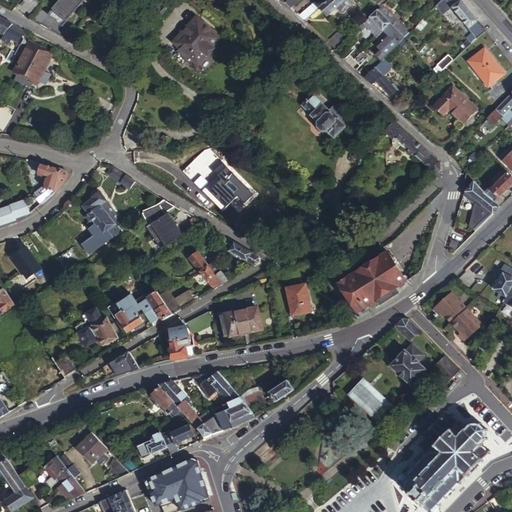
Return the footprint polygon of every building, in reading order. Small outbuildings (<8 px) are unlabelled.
[(21,0),(20,2),(31,13),(40,3),(36,0),(21,0)] [(83,0),(61,0),(53,11),(68,22),(84,1),(83,0)] [(172,0),(159,0),(159,1),(163,4),(169,10),(176,3),(172,0)] [(290,0),(286,4),(291,8),(300,0),(290,0)] [(330,0),(321,8),(329,17),(338,9),(343,14),(355,4),(351,0),(330,0)] [(470,30),(479,21),(463,0),(462,0),(447,0),(454,8),(454,9),(470,30)] [(321,8),(316,2),(300,16),(305,22),(321,8)] [(163,4),(160,7),(167,12),(169,10),(163,4)] [(396,18),(383,5),(378,9),(391,22),(396,18)] [(152,16),(158,22),(167,12),(160,7),(159,8),(158,7),(152,14),(153,15),(152,16)] [(378,9),(350,38),(346,41),(350,44),(368,27),(378,36),(384,29),(386,28),(389,25),(391,22),(378,9)] [(13,24),(0,17),(0,31),(5,34),(8,30),(13,24)] [(411,32),(396,18),(391,22),(406,37),(411,32)] [(194,20),(175,44),(182,50),(179,55),(187,62),(188,60),(197,67),(222,37),(212,28),(208,32),(194,20)] [(386,28),(384,29),(389,35),(378,45),(382,49),(377,54),(383,60),(406,37),(391,22),(389,25),(386,28)] [(13,39),(19,27),(13,24),(8,30),(5,34),(0,40),(0,58),(2,60),(4,62),(1,65),(15,72),(20,63),(5,56),(13,39)] [(476,32),(481,37),(487,31),(483,25),(476,32)] [(19,27),(13,39),(22,43),(24,39),(27,32),(19,27)] [(340,28),(326,42),(336,51),(346,41),(350,38),(340,28)] [(383,60),(365,78),(372,84),(377,80),(394,99),(391,102),(397,107),(408,96),(403,91),(402,92),(386,74),(395,65),(390,61),(409,41),(406,37),(383,60)] [(93,50),(106,58),(112,46),(99,39),(93,50)] [(15,72),(37,83),(51,54),(29,44),(28,46),(20,63),(15,72)] [(348,55),(354,60),(363,51),(358,45),(348,55)] [(489,86),(505,74),(485,50),(470,62),(489,86)] [(354,60),(360,66),(369,56),(363,51),(354,60)] [(446,71),(447,70),(457,61),(450,54),(439,64),(446,71)] [(464,122),(478,108),(454,86),(435,105),(445,114),(450,109),(464,122)] [(329,131),(336,138),(353,119),(336,103),(329,110),(314,95),(302,107),(317,121),(317,126),(323,132),(329,131)] [(502,117),(511,107),(511,106),(506,100),(493,111),(482,122),(489,130),(502,117)] [(241,115),(249,107),(245,103),(237,111),(241,115)] [(511,107),(502,117),(510,125),(511,123),(511,107)] [(392,134),(395,130),(390,125),(384,132),(390,136),(392,134)] [(402,129),(397,126),(395,130),(398,133),(395,137),(435,174),(442,167),(441,163),(403,128),(402,129)] [(395,137),(398,133),(395,130),(392,134),(390,136),(393,139),(395,137)] [(467,156),(471,160),(477,155),(473,151),(467,156)] [(511,151),(503,161),(511,168),(511,151)] [(61,168),(42,162),(39,175),(47,176),(45,186),(57,189),(61,168)] [(138,182),(115,167),(110,175),(120,182),(121,181),(134,189),(138,182)] [(61,168),(57,189),(59,189),(69,175),(66,169),(61,168)] [(491,186),(484,192),(495,201),(511,183),(511,175),(508,172),(493,187),(491,186)] [(475,183),(465,173),(466,175),(465,181),(471,187),(475,183)] [(495,201),(484,192),(475,183),(471,187),(464,194),(474,202),(477,200),(493,213),(500,206),(495,201)] [(119,223),(123,220),(102,192),(83,205),(90,214),(104,204),(119,223)] [(173,203),(165,199),(159,204),(166,208),(173,203)] [(474,202),(490,216),(493,213),(477,200),(474,202)] [(0,209),(0,225),(30,217),(26,202),(0,209)] [(127,235),(119,223),(104,204),(90,214),(88,216),(88,219),(90,222),(93,223),(95,222),(104,234),(109,231),(114,237),(118,234),(122,239),(127,235)] [(167,246),(182,236),(167,215),(152,224),(167,246)] [(127,235),(131,232),(123,220),(119,223),(127,235)] [(110,241),(114,237),(109,231),(104,234),(110,241)] [(131,232),(127,235),(126,244),(128,246),(139,240),(134,232),(132,233),(131,232)] [(460,243),(456,240),(450,246),(454,250),(460,243)] [(259,257),(235,242),(231,249),(257,266),(258,265),(259,257)] [(56,258),(66,271),(82,259),(73,246),(56,258)] [(49,279),(26,247),(12,257),(27,277),(34,272),(42,284),(49,279)] [(216,275),(209,266),(199,253),(191,259),(214,290),(223,284),(216,275)] [(388,253),(338,284),(358,315),(377,302),(380,307),(400,294),(396,290),(410,281),(405,273),(402,275),(388,253)] [(215,262),(209,266),(216,275),(221,271),(215,262)] [(94,271),(90,265),(85,268),(89,275),(94,271)] [(223,284),(229,281),(221,271),(216,275),(223,284)] [(496,294),(507,300),(511,292),(511,271),(496,294)] [(0,313),(16,302),(0,280),(0,299),(1,302),(0,302),(0,313)] [(310,313),(305,285),(287,288),(293,316),(310,313)] [(160,295),(173,314),(176,312),(196,301),(189,291),(175,299),(169,290),(160,295)] [(455,290),(437,307),(442,313),(445,311),(454,321),(470,308),(455,290)] [(164,320),(173,314),(160,295),(158,291),(148,297),(150,299),(142,304),(148,314),(154,310),(158,317),(161,316),(164,320)] [(134,295),(119,304),(124,311),(118,315),(121,319),(117,322),(125,334),(144,322),(137,312),(142,309),(137,300),(134,295)] [(232,332),(262,323),(256,302),(226,311),(232,332)] [(89,320),(99,315),(94,303),(83,308),(89,320)] [(484,325),(470,308),(454,321),(464,332),(461,334),(467,341),(484,325)] [(154,310),(148,314),(153,321),(158,317),(154,310)] [(97,334),(102,345),(118,337),(115,331),(118,329),(114,323),(112,323),(106,312),(99,315),(89,320),(97,334)] [(193,335),(215,326),(210,313),(188,323),(193,335)] [(407,319),(397,327),(412,341),(421,332),(407,319)] [(97,334),(89,320),(80,325),(78,330),(77,331),(82,341),(97,334)] [(179,322),(163,331),(168,339),(183,330),(179,322)] [(173,362),(189,358),(187,349),(192,347),(190,337),(171,341),(173,350),(172,351),(173,362)] [(66,377),(65,374),(56,362),(52,355),(49,350),(42,339),(31,346),(38,356),(37,358),(41,364),(43,364),(57,383),(66,377)] [(143,344),(132,350),(135,356),(147,349),(143,344)] [(413,384),(429,368),(422,361),(426,358),(414,344),(411,347),(410,346),(393,362),(402,372),(400,373),(405,379),(406,377),(413,384)] [(49,350),(52,355),(58,352),(55,346),(49,350)] [(141,369),(130,351),(116,360),(120,366),(123,365),(127,365),(131,372),(141,369)] [(52,355),(56,362),(62,358),(58,352),(52,355)] [(62,358),(56,362),(65,374),(75,368),(68,355),(62,358)] [(454,379),(455,377),(461,372),(446,357),(439,365),(454,379)] [(15,365),(4,372),(11,381),(22,374),(15,365)] [(4,372),(4,371),(0,373),(0,383),(4,388),(12,383),(11,381),(4,372)] [(391,401),(366,371),(349,386),(375,415),(391,401)] [(240,398),(219,372),(208,381),(227,403),(240,398)] [(461,372),(455,377),(461,383),(466,377),(461,372)] [(173,381),(159,385),(160,386),(178,407),(183,413),(188,418),(194,413),(184,401),(187,399),(173,381)] [(269,393),(275,403),(294,390),(288,381),(269,393)] [(178,407),(160,386),(151,394),(152,394),(151,396),(156,401),(157,400),(170,415),(178,407)] [(262,395),(244,404),(246,407),(251,405),(253,409),(265,402),(262,395)] [(236,424),(254,417),(246,407),(244,404),(240,398),(227,403),(223,405),(225,410),(214,415),(222,431),(236,424)] [(178,407),(170,415),(174,418),(183,413),(178,407)] [(205,438),(213,435),(207,428),(209,425),(206,422),(204,424),(198,417),(194,413),(188,418),(205,438)] [(426,439),(420,445),(429,453),(408,475),(403,475),(399,479),(401,484),(408,490),(406,492),(409,495),(407,496),(418,506),(419,505),(424,510),(426,509),(429,511),(438,511),(442,508),(440,507),(493,454),(485,446),(490,441),(489,430),(483,424),(473,424),(457,420),(451,414),(449,415),(445,419),(444,421),(440,417),(423,436),(426,439)] [(172,435),(163,439),(167,447),(175,443),(177,444),(194,436),(189,425),(171,433),(172,435)] [(103,454),(107,450),(106,448),(93,434),(77,449),(91,464),(96,460),(100,463),(107,458),(103,454)] [(162,438),(161,434),(149,440),(150,441),(136,448),(142,460),(150,456),(168,448),(167,447),(163,439),(162,438)] [(38,442),(42,448),(46,444),(42,439),(38,442)] [(175,443),(167,447),(168,448),(171,455),(180,450),(175,443)] [(86,494),(74,479),(67,470),(46,444),(42,448),(41,448),(51,461),(44,467),(56,483),(61,479),(76,499),(86,494)] [(25,486),(4,454),(0,456),(0,472),(1,471),(16,493),(25,486)] [(188,471),(191,480),(203,476),(197,460),(194,458),(185,462),(188,471)] [(119,479),(130,474),(116,459),(108,468),(119,479)] [(168,485),(179,480),(177,476),(186,472),(184,463),(163,472),(168,485)] [(74,465),(67,470),(74,479),(81,474),(74,465)] [(27,485),(34,481),(26,470),(20,475),(27,485)] [(180,484),(191,480),(188,471),(186,472),(177,476),(179,480),(180,484)] [(198,502),(210,498),(206,487),(203,476),(191,480),(198,502)] [(188,505),(198,502),(191,480),(180,484),(188,505)] [(32,497),(25,486),(16,493),(8,498),(7,502),(11,507),(15,508),(32,497)] [(131,500),(127,488),(124,490),(108,497),(110,501),(113,508),(115,511),(118,511),(125,509),(123,504),(131,500)] [(132,502),(135,511),(149,511),(144,498),(132,502)] [(95,511),(106,511),(101,500),(92,504),(95,511)] [(135,511),(132,502),(131,500),(123,504),(125,509),(118,511),(135,511)]
